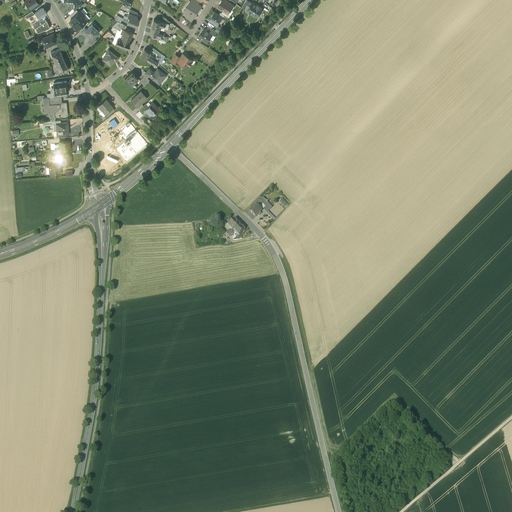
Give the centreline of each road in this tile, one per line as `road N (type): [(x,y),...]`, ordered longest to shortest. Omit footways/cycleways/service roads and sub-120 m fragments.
road 1 (tertiary): [(169,145),(272,251),(338,511)]
road 2 (secondary): [(71,511),(92,392),(101,246)]
road 3 (secondary): [(169,145),(308,0)]
road 4 (track): [(323,451),(344,444),(393,399),(459,461)]
road 5 (track): [(401,511),(511,416)]
